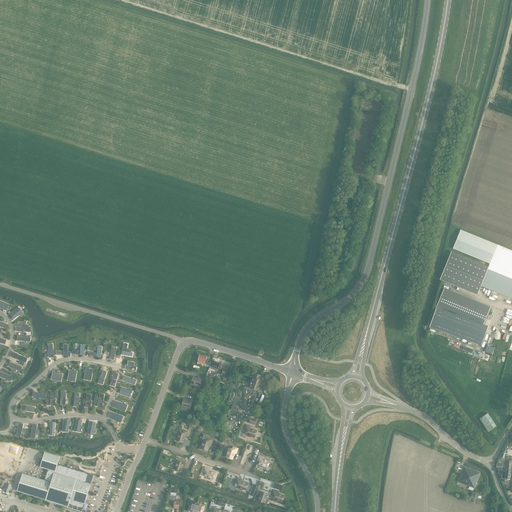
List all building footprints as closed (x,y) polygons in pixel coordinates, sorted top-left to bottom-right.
[(380,114),(382,104),(362,99),(360,109),(380,114)] [(511,298),(511,251),(460,230),(453,249),(490,264),(489,267),(451,252),(440,279),(477,295),(481,286),(511,298)] [(0,307),(7,311),(9,305),(0,300),(0,307)] [(18,308),(10,315),(14,319),(22,312),(21,310),(20,309),(18,308)] [(436,308),(429,327),(481,345),(488,327),(436,308)] [(124,343),(122,355),(132,357),(133,353),(126,352),(128,344),(124,343)] [(64,351),(56,351),(56,355),(68,355),(67,344),(64,345),(64,351)] [(73,350),(72,354),(84,355),(85,345),(81,345),(80,351),(73,350)] [(487,345),(485,351),(493,354),(495,347),(487,345)] [(90,352),(89,355),(100,357),(102,347),(98,346),(97,353),(90,352)] [(14,353),(12,357),(25,362),(27,358),(17,354),(14,353)] [(211,366),(210,368),(214,370),(215,367),(217,368),(219,364),(213,361),(211,366)] [(10,362),(8,366),(20,371),(22,367),(10,362)] [(125,365),(125,369),(136,371),(136,367),(133,367),(134,363),(128,362),(127,365),(125,365)] [(221,364),(218,373),(219,374),(220,375),(222,370),(226,372),(228,367),(221,364)] [(86,368),(84,379),(91,381),(93,370),(90,369),(89,368),(89,369),(86,368)] [(69,371),(68,380),(75,382),(76,372),(69,371)] [(101,376),(98,383),(103,385),(105,378),(107,373),(102,371),(101,376)] [(1,372),(0,373),(0,376),(11,381),(13,377),(1,372)] [(53,372),(51,379),(61,381),(63,374),(53,372)] [(253,373),(248,388),(259,392),(263,380),(261,379),(262,375),(253,373)] [(124,376),(123,380),(135,385),(136,380),(124,376)] [(193,377),(190,384),(199,387),(202,378),(198,377),(198,378),(193,377)] [(231,377),(227,384),(230,385),(230,384),(234,386),(237,380),(231,377)] [(122,388),(119,394),(130,398),(132,391),(122,388)] [(230,397),(228,403),(233,404),(231,411),(233,411),(232,412),(232,414),(237,415),(241,400),(230,397)] [(184,399),(181,406),(190,409),(193,400),(189,399),(188,400),(184,399)] [(117,402),(114,407),(125,411),(126,409),(126,408),(127,405),(117,402)] [(112,413),(110,419),(121,422),(122,420),(122,419),(123,416),(112,413)] [(488,414),(480,419),(488,432),(496,426),(488,414)] [(64,420),(62,431),(64,431),(66,432),(68,432),(70,421),(64,420)] [(76,420),(74,431),(76,431),(78,432),(80,432),(82,421),(76,420)] [(89,422),(87,433),(90,433),(91,434),(93,434),(96,423),(89,422)] [(246,425),(244,430),(247,431),(246,434),(249,435),(248,437),(251,438),(252,436),(255,437),(257,431),(251,429),(251,427),(246,425)] [(177,434),(176,437),(177,438),(176,441),(183,443),(185,437),(187,437),(188,432),(183,430),(182,433),(179,432),(178,435),(177,434)] [(204,440),(201,449),(207,451),(209,445),(211,445),(213,440),(208,438),(207,441),(204,440)] [(229,448),(226,457),(232,460),(234,453),(236,454),(238,449),(233,447),(232,449),(229,448)] [(22,474),(17,491),(46,500),(68,507),(68,505),(83,509),(82,508),(83,503),(84,504),(90,485),(86,483),(88,474),(57,464),(60,457),(45,453),(40,467),(47,469),(44,481),(22,474)] [(259,456),(257,461),(259,461),(258,465),(262,466),(261,467),(264,468),(264,467),(268,468),(270,461),(263,459),(264,457),(259,456)] [(175,463),(174,466),(175,466),(174,470),(181,472),(183,465),(185,466),(186,463),(177,460),(176,464),(175,463)] [(496,464),(496,467),(497,467),(498,468),(498,469),(511,470),(511,461),(505,461),(504,465),(498,464),(496,464)] [(205,467),(203,472),(206,473),(205,476),(208,477),(207,479),(210,480),(211,478),(214,479),(216,473),(210,471),(210,469),(205,467)] [(182,476),(188,478),(191,470),(185,468),(182,476)] [(464,468),(459,482),(469,486),(468,489),(472,491),(479,473),(464,468)] [(498,469),(498,472),(502,473),(501,479),(504,479),(504,482),(509,483),(509,480),(510,480),(511,470),(498,469)] [(237,478),(235,483),(238,484),(237,487),(240,488),(239,489),(242,490),(243,489),(246,490),(248,484),(242,482),(242,480),(237,478)] [(273,490),(272,495),(274,496),(273,499),(276,500),(276,502),(279,502),(279,501),(282,502),(284,496),(278,494),(279,492),(273,490)] [(261,492),(258,501),(264,503),(267,494),(261,492)] [(170,495),(168,508),(179,509),(179,501),(176,500),(177,496),(170,495)] [(191,504),(189,510),(195,511),(197,504),(191,502),(192,500),(190,499),(189,503),(191,504)]
